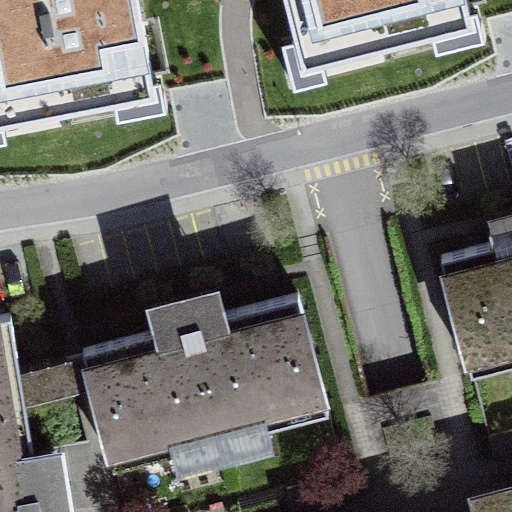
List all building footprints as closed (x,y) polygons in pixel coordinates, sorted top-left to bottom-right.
[(150,78),(135,0),(0,0),(0,142),(8,141),(4,123),(113,102),(117,121),(169,111),(162,76),(150,78)] [(436,51),(488,39),(479,3),(467,6),(465,0),(288,0),(297,32),(280,36),(293,88),(332,78),(327,59),(432,33),(436,51)] [(511,254),(452,270),(481,378),(511,369),(511,254)] [(165,340),(91,359),(116,467),(182,451),(188,473),(280,450),(275,430),(342,413),(314,307),(242,325),(235,295),(158,314),(165,340)] [(0,329),(0,478),(73,467),(70,448),(40,453),(19,326),(0,329)] [(511,369),(481,378),(500,450),(511,447),(511,369)] [(116,467),(118,476),(126,511),(275,511),(294,507),(289,486),(356,470),(342,413),(275,430),(280,450),(188,473),(182,451),(116,467)] [(0,478),(0,511),(80,511),(73,467),(0,478)] [(477,511),(511,511),(511,486),(473,497),(477,511)]
